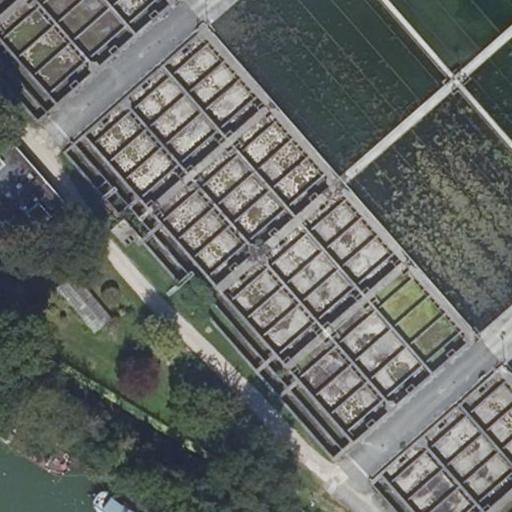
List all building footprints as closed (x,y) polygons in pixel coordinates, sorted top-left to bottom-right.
[(75,33),(109,29),(106,6),(94,8),(93,0),(42,0),(46,31),(62,28),(63,36),(75,35),(75,33)] [(236,116),(223,126),(219,104),(150,116),(162,133),(149,141),(138,143),(137,137),(113,154),(124,152),(257,344),(253,321),(300,313),(268,335),(319,408),(369,373),(367,358),(389,342),(361,347),(382,333),(331,259),(330,257),(325,261),(293,215),(270,219),(260,163),(268,161),(236,116)] [(62,207),(7,145),(0,151),(0,222),(4,226),(7,223),(24,242),(62,207)] [(138,242),(140,240),(124,223),(112,235),(127,252),(138,242)] [(114,320),(74,277),(59,291),(98,334),(114,320)]
